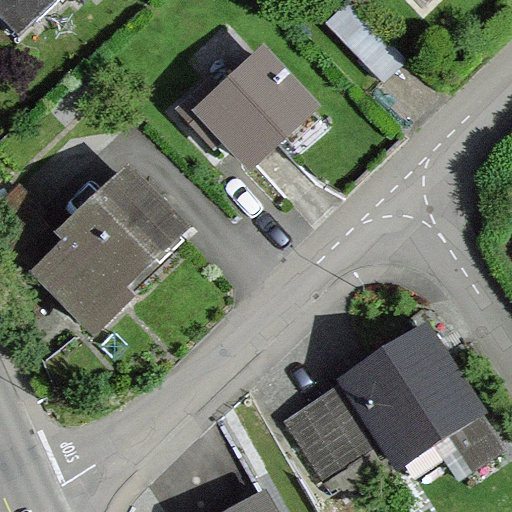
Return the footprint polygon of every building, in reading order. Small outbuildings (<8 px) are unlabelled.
[(8,0),(30,23),(55,0),(8,0)] [(346,7),(325,28),(378,83),(400,62),(346,7)] [(247,168),(306,113),(258,61),(218,99),(208,89),(179,115),(208,146),(218,136),(247,168)] [(145,184),(136,193),(124,181),(62,241),(69,248),(37,279),(90,333),(123,301),(114,292),(175,234),(149,207),(158,198),(145,184)] [(0,249),(0,264),(18,283),(55,249),(30,223),(38,216),(18,195),(0,211),(0,246),(2,248),(0,249)] [(341,382),(346,389),(287,427),(323,482),(360,457),(372,475),(375,473),(385,478),(398,469),(391,458),(441,426),(470,470),(497,452),(417,332),(341,382)] [(267,511),(258,496),(230,511),(267,511)]
